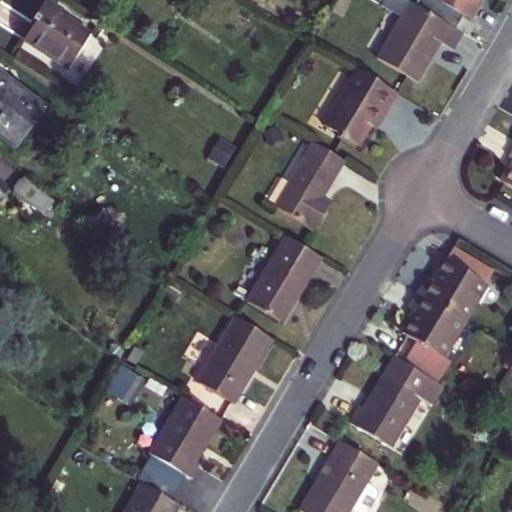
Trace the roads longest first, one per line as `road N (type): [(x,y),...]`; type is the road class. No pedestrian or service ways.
road 1 (residential): [(230,511),(421,188)]
road 2 (residential): [(421,188),(511,40)]
